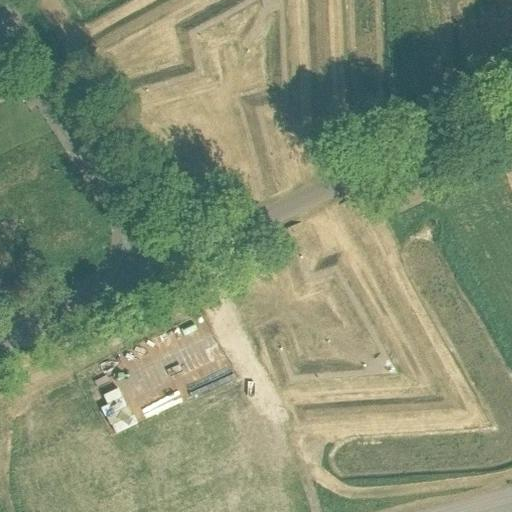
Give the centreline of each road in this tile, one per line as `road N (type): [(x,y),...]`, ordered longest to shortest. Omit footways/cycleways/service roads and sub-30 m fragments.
road 1 (unclassified): [(160,265),(511,103)]
road 2 (tertiary): [(160,265),(0,4)]
road 3 (tertiary): [(0,345),(160,265)]
